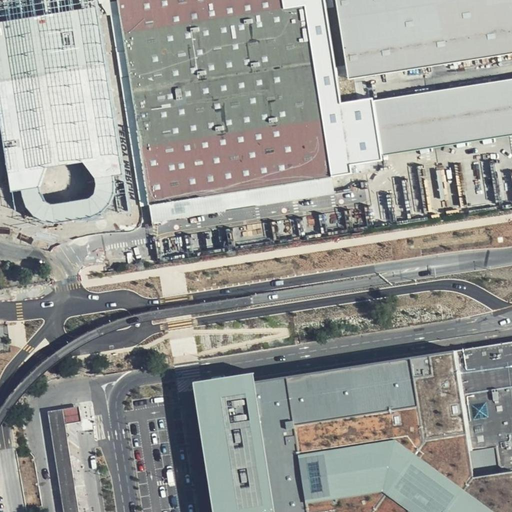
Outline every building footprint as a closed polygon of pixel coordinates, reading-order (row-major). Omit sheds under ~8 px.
[(314,0),(123,0),(160,222),(341,194),(351,175),(324,4),(314,0)] [(511,0),(335,0),(348,78),(511,52),(511,0)] [(511,75),(356,100),(364,155),(511,132),(511,75)] [(511,139),(482,142),(476,146),(468,147),(468,155),(457,156),(448,163),(454,171),(447,177),(457,176),(457,182),(450,187),(455,187),(463,196),(468,196),(469,205),(483,204),(485,206),(511,204),(511,139)] [(511,511),(511,339),(248,380),(268,511),(511,511)] [(268,511),(248,380),(188,390),(206,511),(268,511)]
